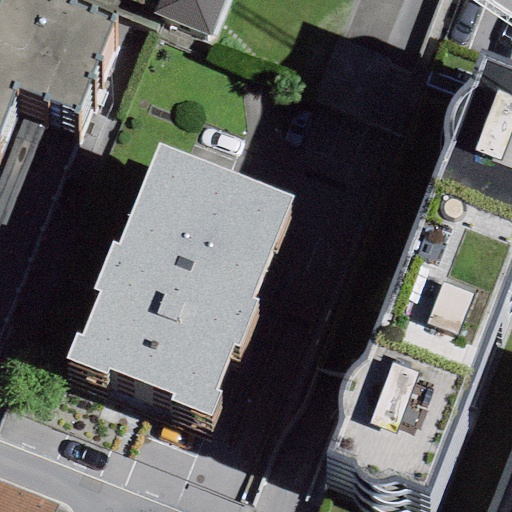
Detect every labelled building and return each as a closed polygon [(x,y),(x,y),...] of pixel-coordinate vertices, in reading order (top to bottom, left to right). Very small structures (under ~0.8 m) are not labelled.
[(225,0),(156,0),(151,14),(211,38),(225,0)] [(102,72),(0,32),(0,164),(21,111),(77,134),(102,72)] [(399,116),(417,58),(339,33),(320,91),(399,116)] [(335,450),(324,486),(351,498),(356,508),(360,511),(432,511),(511,301),(511,99),(476,85),(465,112),(458,118),(449,127),(443,139),(439,153),(439,165),(440,176),(362,380),(354,392),(346,402),(339,411),(335,419),(334,436),(335,445),(335,450)] [(0,330),(77,134),(21,111),(0,164),(0,330)] [(289,222),(157,169),(116,270),(110,267),(91,314),(97,316),(79,359),(74,357),(64,382),(103,398),(105,392),(173,419),(170,427),(207,442),(217,417),(211,415),(230,370),(236,372),(254,327),(247,324),(289,222)] [(53,511),(56,506),(0,483),(0,511),(53,511)]
